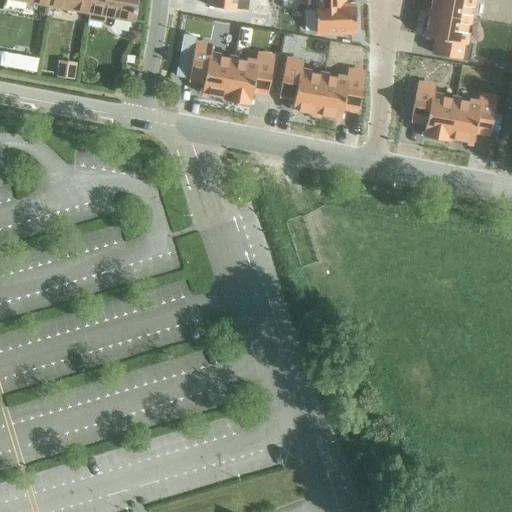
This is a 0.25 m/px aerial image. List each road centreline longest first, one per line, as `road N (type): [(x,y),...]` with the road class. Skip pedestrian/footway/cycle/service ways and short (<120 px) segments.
road 1 (residential): [(370,165),(140,121)]
road 2 (residential): [(387,0),(370,165)]
road 3 (residential): [(511,192),(370,165)]
road 4 (residential): [(140,121),(0,95)]
road 5 (residential): [(140,121),(159,0)]
